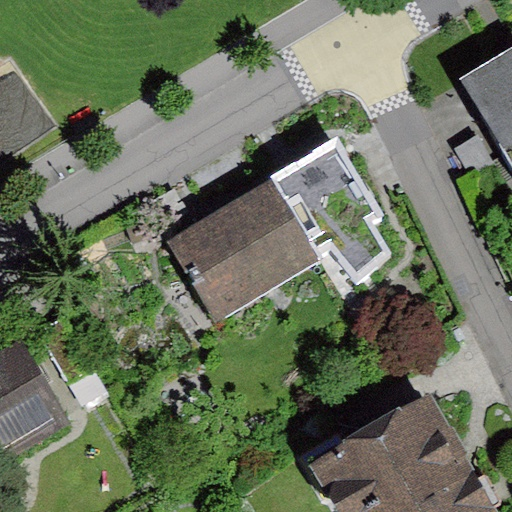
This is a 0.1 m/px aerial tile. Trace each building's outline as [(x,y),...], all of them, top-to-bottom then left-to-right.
[(511,48),(462,79),(511,162),(511,48)] [(480,137),(455,150),(470,178),(494,165),(480,137)] [(339,138),(272,180),(317,256),(329,250),(357,286),(392,256),(373,221),(385,214),(339,138)] [(272,180),(169,241),(217,322),(320,261),(317,256),(272,180)] [(65,316),(40,330),(82,405),(107,391),(65,316)] [(0,466),(72,424),(20,337),(0,348),(0,466)] [(499,511),(431,395),(309,466),(336,511),(499,511)]
